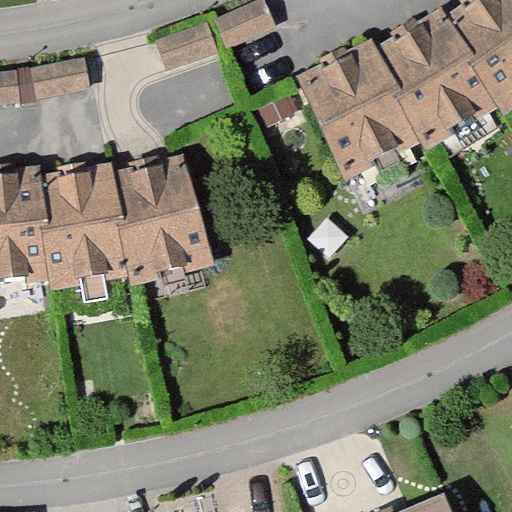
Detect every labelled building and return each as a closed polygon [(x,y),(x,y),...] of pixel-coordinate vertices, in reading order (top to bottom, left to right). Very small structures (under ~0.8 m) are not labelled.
[(492,116),(511,100),(511,0),(463,0),(432,22),(485,105),(492,116)] [(265,28),(256,6),(207,25),(216,47),(265,28)] [(418,149),(485,105),(432,22),(425,12),(365,49),(410,135),(418,149)] [(206,52),(197,30),(148,49),(157,71),(206,52)] [(334,177),(410,135),(365,49),(360,40),(289,77),(334,177)] [(81,90),(77,67),(25,75),(29,99),(81,90)] [(0,103),(10,104),(9,80),(0,80),(0,103)] [(207,265),(179,166),(105,177),(121,275),(124,283),(207,265)] [(121,275),(105,177),(103,168),(29,176),(37,279),(38,288),(121,275)] [(0,280),(37,279),(29,176),(29,170),(0,171),(0,280)] [(441,511),(436,499),(399,511),(441,511)]
